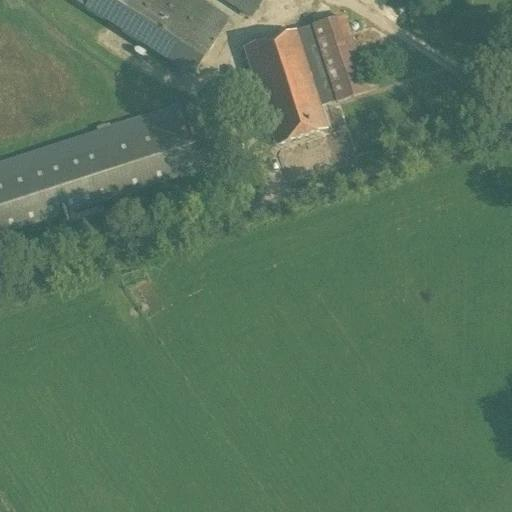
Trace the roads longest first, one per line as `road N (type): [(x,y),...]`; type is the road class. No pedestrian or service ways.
road 1 (unclassified): [(511,129),(0,293)]
road 2 (track): [(511,109),(348,0)]
